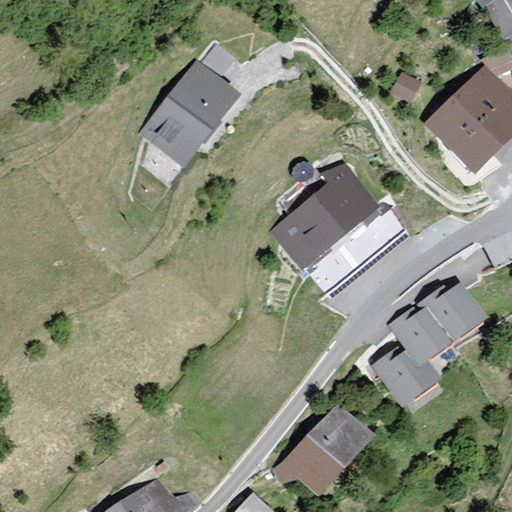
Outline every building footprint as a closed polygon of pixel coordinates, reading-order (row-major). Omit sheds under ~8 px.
[(511,0),(492,0),(488,2),(506,34),(511,31),(511,0)] [(147,130),(182,157),(237,87),(202,60),(147,130)] [(393,91),(413,100),(423,81),(403,71),(393,91)] [(430,122),(478,166),(511,128),(511,102),(477,71),(430,122)] [(272,219),(304,260),(369,211),(336,169),(272,219)] [(479,320),(454,284),(427,303),(452,339),(479,320)] [(427,357),(452,339),(427,303),(396,325),(407,342),(421,361),(427,357)] [(439,372),(427,357),(421,361),(407,342),(379,363),(403,397),(439,372)] [(366,436),(335,408),(284,466),(315,493),(366,436)] [(108,511),(183,511),(196,504),(190,494),(171,498),(160,482),(108,511)] [(239,511),(269,511),(252,497),(239,511)]
